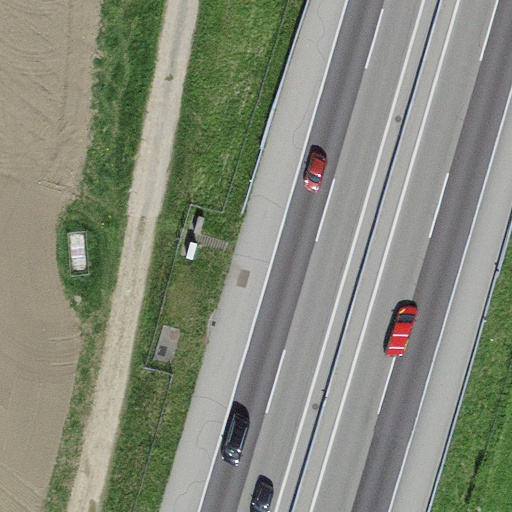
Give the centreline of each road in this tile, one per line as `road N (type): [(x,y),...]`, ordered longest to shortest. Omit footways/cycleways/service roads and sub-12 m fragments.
road 1 (motorway): [(349,511),(497,0)]
road 2 (motorway): [(385,0),(237,511)]
road 3 (track): [(184,0),(83,511)]
